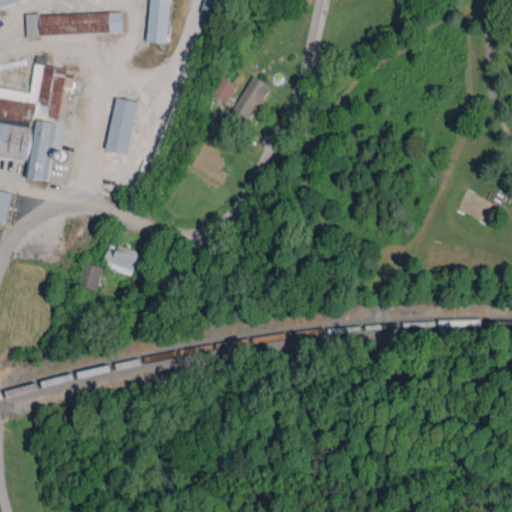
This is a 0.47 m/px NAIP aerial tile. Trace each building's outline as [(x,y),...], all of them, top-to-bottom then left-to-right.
[(168,42),(170,0),(150,0),(148,41),(168,42)] [(221,15),(224,0),(204,0),(202,10),(221,15)] [(27,35),(123,32),(123,11),(26,15),(27,35)] [(0,156),(27,160),(25,177),(49,180),(52,152),(63,154),(74,69),(46,65),(48,56),(36,55),(31,91),(0,87),(0,156)] [(210,93),(226,102),(237,84),(221,74),(210,93)] [(261,103),(271,85),(252,75),(230,112),(244,120),(256,100),(261,103)] [(106,149),(128,153),(138,101),(116,97),(106,149)] [(0,220),(7,222),(13,192),(0,189),(0,220)] [(108,249),(103,264),(132,274),(140,251),(118,244),(116,252),(108,249)] [(77,283),(97,289),(104,267),(84,261),(77,283)]
